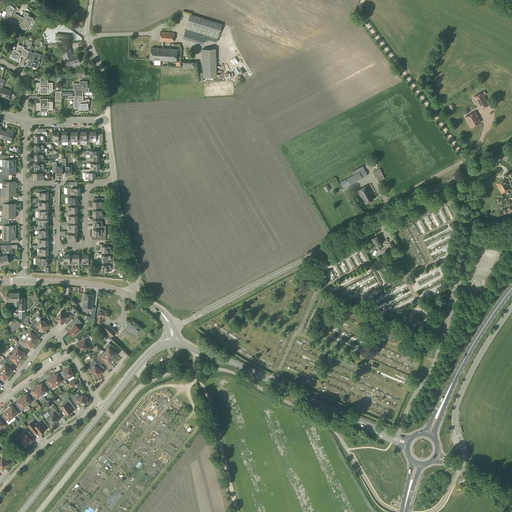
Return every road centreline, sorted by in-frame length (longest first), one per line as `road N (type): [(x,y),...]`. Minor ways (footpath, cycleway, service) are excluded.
road 1 (unclassified): [(173,327),(469,173)]
road 2 (unclassified): [(394,438),(436,355),(465,243),(469,173)]
road 3 (tertiary): [(394,438),(196,351)]
road 4 (unclassified): [(511,308),(458,399),(460,469)]
road 5 (primary): [(427,436),(465,356),(511,288)]
road 6 (track): [(237,511),(194,369)]
road 7 (residential): [(96,401),(0,491)]
road 8 (residential): [(22,511),(103,410)]
road 9 (residential): [(85,246),(56,247),(56,183),(24,182)]
road 10 (residential): [(131,296),(139,273),(114,181)]
